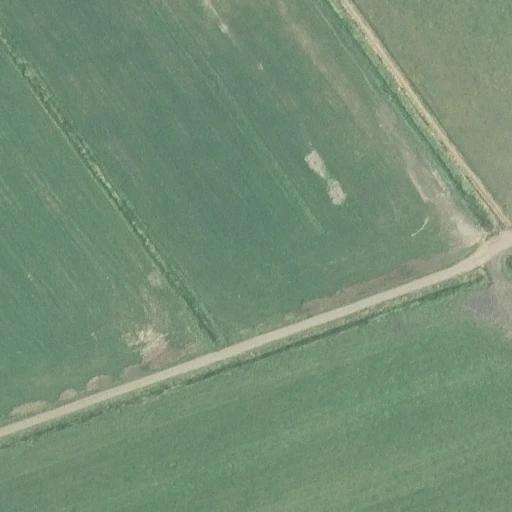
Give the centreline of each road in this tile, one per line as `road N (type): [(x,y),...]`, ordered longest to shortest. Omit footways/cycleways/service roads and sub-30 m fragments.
road 1 (track): [(511,246),(471,273),(0,436)]
road 2 (track): [(511,229),(340,0)]
